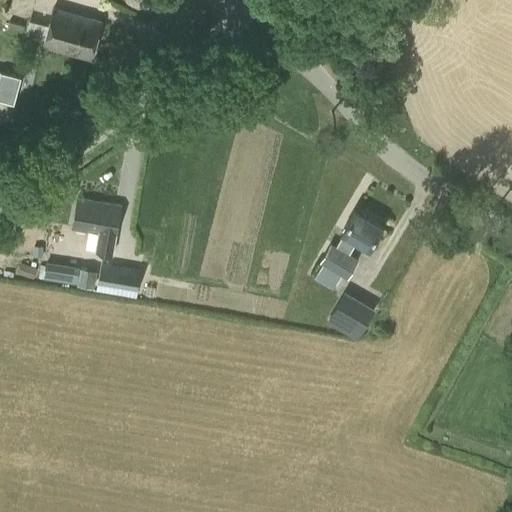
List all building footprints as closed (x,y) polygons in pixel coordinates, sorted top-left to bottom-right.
[(44,44),(91,57),(101,22),(54,9),(44,44)] [(21,37),(24,26),(9,21),(6,32),(21,37)] [(27,81),(0,73),(0,91),(3,92),(1,101),(21,106),(27,81)] [(113,253),(121,207),(77,199),(72,227),(99,232),(96,250),(113,253)] [(356,210),(342,231),(344,232),(336,247),(331,243),(320,260),(324,262),(319,271),(329,274),(334,268),(348,276),(357,260),(348,253),(357,240),(368,247),(382,225),(356,210)] [(34,245),(33,255),(42,255),(42,246),(34,245)] [(48,277),(90,285),(94,267),(51,258),(48,277)] [(102,263),(97,290),(136,296),(140,269),(102,263)] [(373,309),(345,292),(329,320),(357,337),(373,309)]
